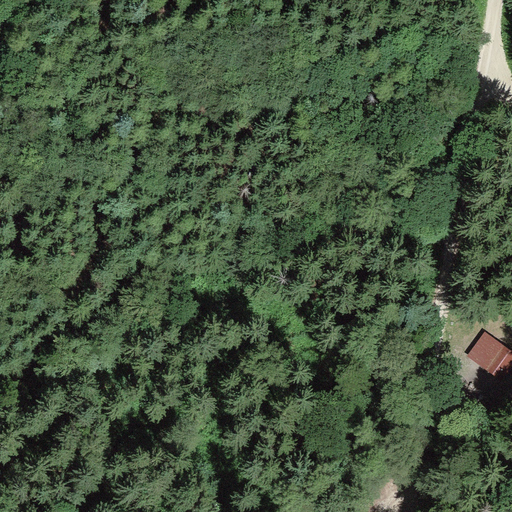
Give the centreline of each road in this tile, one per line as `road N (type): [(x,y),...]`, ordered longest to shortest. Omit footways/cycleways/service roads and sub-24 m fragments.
road 1 (track): [(499,0),(397,499),(381,511)]
road 2 (track): [(403,511),(397,499),(511,393)]
